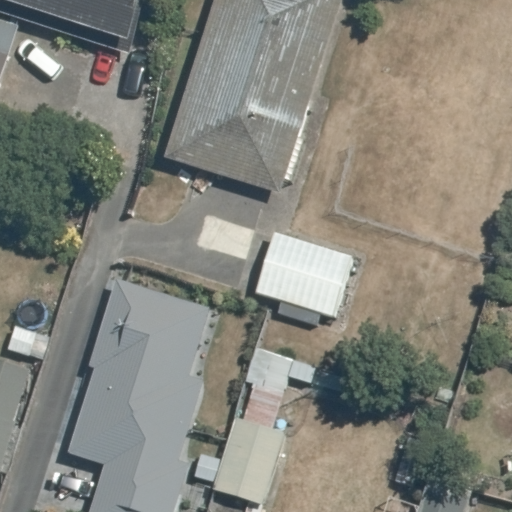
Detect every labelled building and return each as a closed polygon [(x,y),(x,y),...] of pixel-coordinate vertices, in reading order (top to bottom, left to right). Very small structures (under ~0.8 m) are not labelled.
[(152,0),(0,0),(0,3),(137,48),(152,0)] [(331,0),(221,0),(172,161),(283,196),(324,64),(313,60),(331,0)] [(0,51),(0,89),(9,54),(0,51)] [(356,259),(276,235),(258,295),(338,319),(356,259)] [(214,310),(113,284),(70,456),(108,465),(95,511),(178,511),(189,472),(182,470),(204,383),(196,381),(214,310)] [(317,367),(258,349),(214,491),(267,508),(290,435),(275,430),(290,379),(311,385),(317,367)] [(0,480),(17,423),(0,418),(0,480)] [(469,511),(472,504),(422,488),(414,511),(469,511)]
